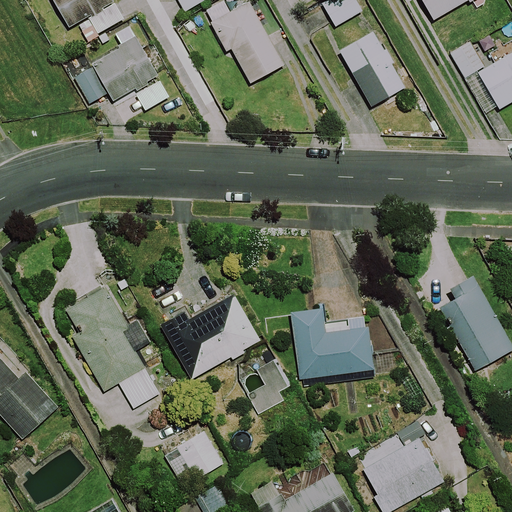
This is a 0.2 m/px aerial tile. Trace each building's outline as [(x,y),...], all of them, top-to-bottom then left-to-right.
[(125,18),(114,0),(53,0),(69,27),(88,16),(98,33),(125,18)] [(178,0),(184,11),(203,0),(178,0)] [(362,10),(356,0),(324,0),(321,2),(335,26),(362,10)] [(471,0),(422,0),(433,19),(466,0),(469,0),(470,1),(471,0)] [(285,64),(249,1),(210,23),(226,51),(231,48),(251,83),(285,64)] [(148,84),(147,80),(158,74),(136,34),(135,35),(130,25),(115,32),(121,43),(118,44),(119,47),(91,62),(93,66),(74,76),(89,103),(104,95),(105,97),(110,95),(113,100),(135,88),(137,90),(148,84)] [(384,49),(373,30),(339,50),(372,106),(405,86),(391,63),(394,61),(386,48),(384,49)] [(484,66),(470,42),(451,52),(464,77),(484,66)] [(511,52),(478,72),(500,109),(511,101),(511,52)] [(136,94),(145,110),(169,96),(160,80),(136,94)] [(511,349),(511,342),(473,274),(450,287),(456,297),(439,307),(476,370),(511,349)] [(138,319),(128,325),(106,286),(65,309),(78,331),(71,335),(103,391),(118,382),(133,408),(159,393),(145,368),(146,368),(136,350),(151,341),(138,319)] [(260,340),(234,293),(190,318),(186,310),(160,324),(191,379),(230,357),(232,359),(244,352),(243,350),(260,340)] [(325,321),(323,306),(290,311),(299,379),(341,373),(342,380),(376,375),(369,325),(365,326),(364,316),(325,321)] [(26,371),(19,378),(0,356),(0,414),(22,439),(58,406),(26,371)] [(223,463),(204,431),(177,446),(177,448),(165,455),(183,486),(223,463)] [(388,511),(444,481),(419,436),(363,468),(377,495),(373,497),(382,511),(388,511)] [(350,511),(354,510),(333,472),(285,499),(281,493),(257,506),(259,511),(350,511)] [(219,511),(227,507),(215,484),(194,496),(203,511),(219,511)] [(120,511),(112,497),(87,511),(120,511)]
